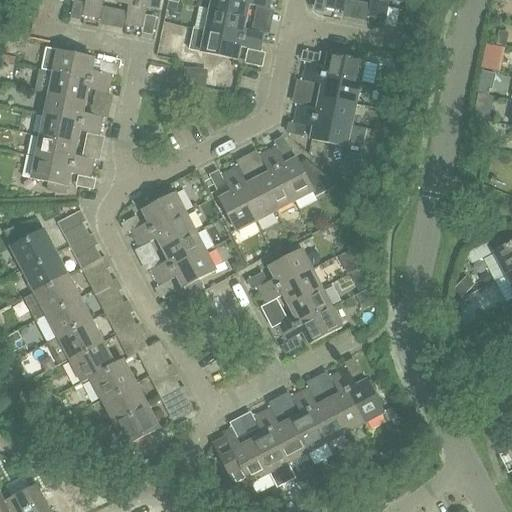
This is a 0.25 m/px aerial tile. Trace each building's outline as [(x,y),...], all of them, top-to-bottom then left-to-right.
[(92,17),(96,0),(86,0),(84,15),(92,17)] [(96,0),(92,17),(101,19),(105,0),(111,0),(118,1),(117,0),(96,0)] [(117,0),(118,1),(130,4),(126,24),(135,26),(140,0),(117,0)] [(140,0),(135,26),(144,28),(148,7),(160,10),(162,0),(140,0)] [(271,0),(214,0),(212,11),(248,18),(250,6),(270,10),(272,0),(271,0)] [(337,0),(328,0),(327,8),(335,10),(337,0)] [(337,0),(335,10),(345,12),(346,0),(337,0)] [(372,0),(371,4),(369,17),(378,18),(381,0),(372,0)] [(387,20),(391,0),(404,3),(404,0),(381,0),(378,18),(387,20)] [(263,43),(265,34),(245,30),(248,18),(212,11),(200,8),(196,29),(208,31),(263,43)] [(263,43),(208,31),(196,29),(191,51),(239,61),(241,48),(261,52),(263,43)] [(112,77),(92,72),(94,60),(60,53),(47,49),(42,71),(56,74),(110,85),(112,77)] [(0,61),(15,64),(16,58),(0,54),(0,61)] [(306,73),(360,84),(365,62),(331,55),(328,69),(308,64),(306,73)] [(356,105),(360,84),(306,73),(304,82),(324,86),(321,98),(356,105)] [(51,95),(86,102),(88,90),(108,95),(110,85),(56,74),(51,95)] [(86,102),(51,95),(46,116),(101,128),(104,119),(83,114),(86,102)] [(296,115),(352,126),(356,105),(321,98),(319,111),(298,106),(296,115)] [(490,122),(491,113),(475,109),(473,119),(490,122)] [(352,126),(296,115),(294,125),(307,127),(315,129),(312,141),(347,148),(348,144),(364,147),(368,130),(352,126)] [(101,128),(46,116),(42,138),(77,145),(79,133),(100,137),(101,128)] [(28,156),(37,159),(92,170),(94,161),(74,157),(77,145),(42,138),(32,135),(28,156)] [(269,152),(295,202),(315,192),(318,197),(335,188),(331,181),(308,162),(301,165),(299,160),(287,166),(277,148),(269,152)] [(492,151),(490,160),(499,161),(500,153),(492,151)] [(259,180),(276,212),(295,202),(269,152),(261,157),(270,175),(259,180)] [(66,196),(68,188),(71,174),(91,179),(92,170),(37,159),(28,156),(23,178),(49,184),(47,192),(66,196)] [(342,163),(339,174),(352,177),(355,165),(342,163)] [(230,172),(256,223),(276,212),(259,180),(248,186),(239,168),(230,172)] [(222,176),(232,195),(220,201),(237,233),(256,223),(230,172),(222,176)] [(132,234),(135,241),(186,214),(176,195),(144,212),(149,223),(128,234),(129,236),(132,234)] [(63,235),(87,223),(81,212),(57,224),(63,235)] [(163,250),(196,233),(186,214),(135,241),(138,248),(136,249),(137,251),(158,240),(163,250)] [(12,248),(24,272),(56,255),(44,231),(37,219),(3,232),(12,248)] [(152,273),(155,280),(206,253),(196,233),(163,250),(169,262),(148,273),(149,275),(152,273)] [(70,247),(75,258),(99,246),(93,235),(70,247)] [(494,254),(483,259),(496,282),(506,277),(511,274),(511,243),(504,248),(494,254)] [(259,291),(262,298),(312,271),(302,251),(270,268),(276,280),(254,291),(255,293),(259,291)] [(178,278),(184,290),(189,300),(203,293),(198,283),(216,273),(206,253),(155,280),(158,286),(156,287),(157,289),(178,278)] [(24,272),(36,294),(68,277),(56,255),(24,272)] [(81,270),(87,280),(110,268),(105,257),(81,270)] [(290,307),(322,291),(312,271),(262,298),(265,304),(262,305),(263,307),(285,296),(290,307)] [(506,278),(496,283),(507,303),(511,300),(511,274),(506,277),(506,278)] [(36,294),(48,317),(80,300),(68,277),(36,294)] [(467,277),(454,292),(462,299),(475,284),(467,277)] [(93,292),(99,303),(122,290),(116,280),(93,292)] [(278,329),(282,336),(332,310),(322,291),(290,307),(296,318),(274,329),(275,331),(278,329)] [(48,317),(60,339),(91,323),(80,300),(48,317)] [(110,325),(130,315),(134,313),(128,302),(105,314),(110,325)] [(343,330),(332,310),(282,336),(285,342),(282,344),(283,346),(305,335),(311,346),(343,330)] [(462,317),(451,323),(452,334),(463,328),(462,317)] [(60,339),(71,361),(103,344),(91,323),(60,339)] [(140,324),(116,337),(122,347),(145,335),(140,324)] [(160,342),(151,347),(137,354),(143,365),(166,352),(160,342)] [(83,384),(92,379),(115,367),(114,366),(103,344),(71,361),(83,384)] [(124,361),(114,366),(115,367),(92,379),(104,402),(136,385),(124,361)] [(155,388),(178,376),(173,365),(149,377),(155,388)] [(344,370),(339,373),(365,423),(385,413),(368,382),(357,388),(345,366),(343,368),(344,370)] [(346,433),(365,423),(339,373),(333,376),(332,373),(329,375),(340,396),(329,401),(346,433)] [(104,402),(116,424),(148,407),(136,385),(104,402)] [(307,390),(301,393),(327,443),(346,433),(329,401),(319,407),(308,386),(305,387),(307,390)] [(190,398),(184,387),(161,399),(167,410),(190,398)] [(291,422),(307,453),(327,443),(301,393),(295,396),(293,394),(291,395),(302,416),(291,422)] [(269,410),(262,414),(288,464),(307,453),(291,422),(281,427),(270,406),(267,408),(269,410)] [(148,407),(116,424),(128,447),(160,431),(148,407)] [(264,437),(253,442),(269,473),(288,464),(262,414),(256,417),(255,413),(252,415),(264,437)] [(237,490),(250,483),(269,473),(253,442),(242,448),(231,426),(229,427),(230,430),(224,434),(226,439),(214,445),(237,490)] [(0,492),(0,511),(50,511),(37,486),(6,503),(1,492),(0,492)]
